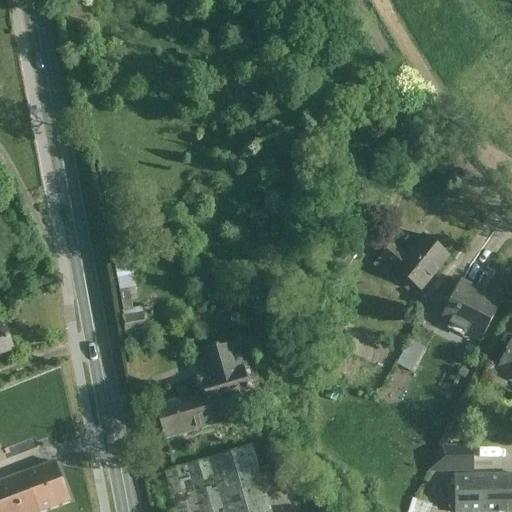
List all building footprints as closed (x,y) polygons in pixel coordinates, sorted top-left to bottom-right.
[(258,153),(252,148),(247,154),(253,159),(258,153)] [(394,264),(393,264),(419,286),(449,251),(423,229),(405,251),(394,264)] [(405,251),(391,238),(379,252),(394,264),(405,251)] [(358,247),(345,239),(335,256),(347,264),(358,247)] [(110,271),(116,291),(131,287),(125,267),(110,271)] [(475,286),(460,278),(441,316),(481,336),(499,300),(474,287),(475,286)] [(141,309),(123,312),(129,344),(146,341),(141,309)] [(5,328),(0,329),(0,356),(13,352),(5,328)] [(409,367),(423,342),(409,334),(395,359),(409,367)] [(511,334),(497,364),(511,371),(511,334)] [(228,348),(204,355),(210,378),(234,371),(228,348)] [(205,393),(156,408),(161,427),(156,428),(159,440),(164,438),(165,441),(214,426),(213,422),(217,421),(214,412),(211,413),(209,407),(217,405),(218,406),(249,397),(247,392),(249,391),(248,388),(251,384),(248,373),(243,375),(243,374),(242,374),(241,369),(234,371),(210,378),(201,381),(205,393)] [(473,442),(441,443),(429,467),(474,466),(473,442)] [(269,511),(251,448),(163,474),(173,511),(269,511)] [(56,462),(18,476),(26,498),(19,501),(22,511),(42,511),(70,502),(56,462)] [(511,471),(454,473),(455,509),(511,508),(511,471)] [(18,476),(0,482),(0,511),(22,511),(19,501),(26,498),(18,476)] [(412,498),(410,511),(413,511),(426,511),(429,501),(412,498)]
